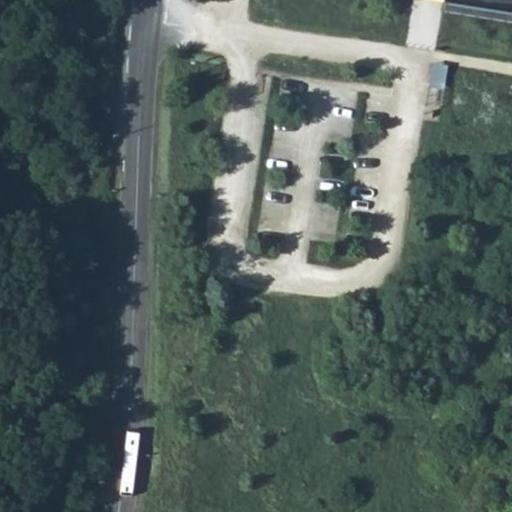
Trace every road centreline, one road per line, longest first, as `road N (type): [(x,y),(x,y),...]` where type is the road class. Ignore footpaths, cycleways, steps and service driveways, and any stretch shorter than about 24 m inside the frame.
road 1 (tertiary): [(116,511),(128,427),(148,17)]
road 2 (unclassified): [(148,17),(511,68)]
